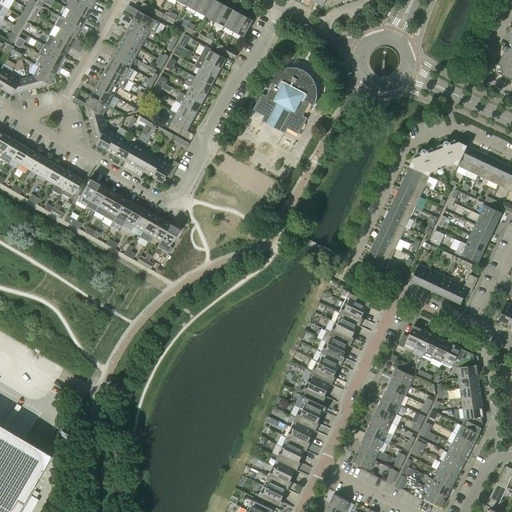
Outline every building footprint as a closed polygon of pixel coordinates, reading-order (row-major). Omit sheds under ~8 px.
[(30,10),(35,1),(32,0),(29,0),(27,3),(25,7),(30,10)] [(69,0),(65,7),(69,10),(85,18),(90,9),(75,0),(74,0),(69,0)] [(74,0),(75,0),(90,9),(94,0),(74,0)] [(189,0),(187,6),(196,11),(202,0),(189,0)] [(202,0),(196,11),(205,16),(214,0),(202,0)] [(215,0),(214,0),(205,16),(215,21),(224,5),(215,0)] [(224,5),(215,21),(224,27),(234,10),(224,5)] [(25,7),(20,16),(25,19),(30,10),(25,7)] [(69,10),(64,19),(79,27),(85,18),(69,10)] [(234,10),(224,27),(234,32),(243,15),(234,10)] [(138,11),(132,21),(134,21),(150,30),(156,20),(138,11)] [(243,15),(234,32),(244,37),(253,20),(243,15)] [(20,16),(15,25),(20,28),(25,19),(20,16)] [(59,16),(54,26),(59,28),(74,37),(79,27),(64,19),(59,16)] [(134,21),(128,30),(145,39),(150,30),(134,21)] [(16,35),(20,28),(15,25),(11,32),(16,35)] [(59,28),(54,38),(69,46),(74,37),(59,28)] [(128,30),(123,40),(140,49),(145,39),(128,30)] [(49,35),(44,45),(64,56),(69,46),(54,38),(49,35)] [(123,40),(118,49),(134,58),(140,49),(123,40)] [(38,54),(39,55),(61,67),(64,61),(62,60),(64,56),(44,45),(43,44),(38,54)] [(200,57),(221,68),(226,59),(211,50),(211,49),(205,46),(200,57)] [(504,51),(497,66),(500,75),(511,80),(511,49),(506,47),(506,46),(505,46),(504,46),(504,47),(503,47),(503,48),(502,48),(502,49),(503,50),(503,51),(504,51)] [(226,47),(223,52),(235,59),(238,53),(226,47)] [(118,49),(113,59),(129,68),(134,58),(118,49)] [(39,55),(34,64),(38,66),(53,75),(56,71),(58,72),(61,67),(39,55)] [(195,65),(200,68),(216,77),(221,68),(200,57),(195,65)] [(113,59),(108,68),(129,80),(135,70),(129,68),(113,59)] [(0,69),(0,68),(0,88),(1,89),(9,74),(12,70),(3,64),(0,69)] [(33,76),(26,78),(29,90),(41,87),(41,86),(43,82),(48,85),(53,75),(38,66),(33,76)] [(262,94),(253,110),(264,116),(261,121),(285,133),(287,129),(298,135),(307,118),(303,116),(310,103),(314,106),(315,104),(316,102),(316,99),(317,97),(317,94),(317,90),(316,86),(315,82),(313,79),(310,76),(307,73),(304,71),(300,69),(296,68),(292,67),(288,68),(284,69),(280,70),(276,72),(275,73),(273,74),(272,76),(270,79),(269,81),(273,83),(266,96),(262,94)] [(108,68),(102,78),(119,87),(124,90),(129,80),(108,68)] [(200,68),(195,77),(211,86),(216,77),(200,68)] [(9,74),(1,89),(10,95),(13,90),(17,93),(29,90),(26,78),(19,80),(9,74)] [(190,75),(185,84),(190,86),(206,95),(211,86),(195,77),(190,75)] [(102,78),(97,87),(113,96),(119,87),(102,78)] [(190,86),(186,95),(201,104),(206,95),(190,86)] [(92,96),(108,106),(113,96),(97,87),(92,96)] [(180,92),(175,101),(197,113),(201,104),(186,95),(180,92)] [(91,96),(85,106),(91,108),(88,114),(91,125),(105,121),(103,115),(108,106),(92,96),(91,96)] [(175,101),(171,110),(192,122),(197,113),(175,101)] [(171,110),(163,125),(179,134),(182,129),(187,131),(192,122),(171,110)] [(105,121),(91,125),(94,137),(100,140),(97,145),(106,151),(107,150),(107,149),(116,133),(106,128),(105,121)] [(119,127),(116,133),(107,149),(107,150),(116,155),(125,138),(128,133),(119,127)] [(2,134),(0,136),(0,153),(1,154),(10,139),(2,134)] [(176,136),(173,142),(186,149),(189,143),(176,136)] [(125,138),(116,155),(126,160),(135,144),(125,138)] [(1,154),(0,155),(0,158),(9,163),(11,160),(10,159),(19,144),(10,139),(1,154)] [(413,159),(409,167),(410,167),(429,176),(431,173),(454,164),(457,166),(466,146),(467,146),(459,142),(456,143),(451,145),(450,143),(449,143),(449,142),(448,142),(448,141),(447,141),(446,141),(445,141),(444,141),(444,142),(443,143),(443,144),(443,145),(442,145),(443,148),(428,153),(428,151),(427,151),(426,150),(425,149),(424,149),(423,149),(422,149),(422,150),(421,150),(421,151),(421,152),(421,153),(420,153),(421,156),(416,157),(413,159)] [(10,159),(11,160),(19,165),(28,149),(19,144),(10,159)] [(135,144),(126,160),(135,166),(144,149),(135,144)] [(457,166),(468,171),(477,151),(467,146),(466,146),(457,166)] [(28,149),(19,165),(28,170),(37,154),(28,149)] [(144,149),(135,166),(144,171),(154,154),(144,149)] [(477,151),(468,171),(478,176),(487,156),(477,151)] [(37,154),(28,170),(37,175),(46,159),(37,154)] [(154,154),(144,171),(153,176),(154,176),(163,160),(154,154)] [(487,156),(478,176),(488,181),(498,161),(487,156)] [(46,159),(37,175),(45,180),(54,164),(46,159)] [(153,176),(153,177),(163,183),(166,176),(170,178),(179,163),(175,161),(172,165),(163,160),(154,176),(153,176)] [(498,161),(488,181),(499,186),(508,166),(498,161)] [(54,164),(45,180),(54,185),(63,170),(54,164)] [(511,167),(508,166),(499,186),(509,190),(511,183),(511,167)] [(409,167),(405,177),(425,187),(430,176),(429,176),(410,167),(409,167)] [(54,185),(51,190),(60,195),(61,194),(72,175),(63,170),(54,185)] [(72,175),(61,194),(72,200),(75,194),(73,193),(81,180),(72,175)] [(405,177),(400,186),(420,196),(425,187),(405,177)] [(78,195),(75,201),(86,207),(98,184),(96,183),(89,179),(85,186),(80,196),(78,195)] [(98,184),(86,207),(95,212),(98,206),(97,206),(107,189),(98,184)] [(400,186),(395,198),(415,207),(420,196),(400,186)] [(98,206),(95,212),(103,217),(116,194),(107,189),(97,206),(98,206)] [(455,189),(449,201),(454,203),(459,191),(455,189)] [(116,194),(103,217),(112,222),(125,199),(116,194)] [(395,198),(390,208),(410,218),(415,207),(395,198)] [(125,199),(112,222),(121,227),(122,225),(134,204),(125,199)] [(511,206),(503,202),(501,208),(511,213),(511,211),(511,206)] [(46,203),(43,209),(50,213),(53,207),(46,203)] [(134,204),(122,225),(131,230),(133,226),(143,209),(134,204)] [(485,205),(480,215),(496,223),(501,213),(485,205)] [(390,208),(385,219),(405,228),(410,218),(390,208)] [(143,209),(133,226),(141,231),(142,231),(152,214),(143,209)] [(141,231),(138,237),(148,242),(151,236),(160,219),(152,214),(142,231),(141,231)] [(67,215),(64,221),(74,227),(77,221),(67,215)] [(480,215),(475,225),(492,233),(496,223),(480,215)] [(160,219),(151,236),(160,241),(169,224),(160,219)] [(385,219),(380,229),(400,238),(405,228),(385,219)] [(169,224),(160,241),(169,247),(175,236),(175,237),(179,230),(171,226),(172,226),(169,224)] [(475,225),(471,235),(487,243),(492,233),(475,225)] [(380,229),(376,239),(395,249),(400,238),(380,229)] [(444,234),(435,230),(430,242),(439,246),(444,234)] [(471,235),(466,245),(483,252),(487,243),(471,235)] [(376,239),(371,250),(391,259),(395,249),(376,239)] [(466,245),(461,255),(478,263),(483,252),(466,245)] [(371,250),(366,260),(386,270),(391,259),(371,250)] [(140,255),(137,262),(145,267),(148,261),(151,256),(147,253),(144,258),(140,255)] [(418,264),(411,281),(421,286),(429,269),(418,264)] [(429,269),(421,286),(431,290),(438,274),(429,269)] [(438,274),(431,290),(440,295),(448,278),(438,274)] [(458,283),(450,299),(460,304),(466,291),(471,293),(478,278),(469,275),(464,286),(458,283)] [(448,278),(440,295),(450,299),(458,283),(448,278)] [(348,293),(344,302),(364,312),(367,306),(368,307),(370,303),(350,293),(345,290),(345,292),(348,293)] [(344,302),(340,312),(339,312),(361,322),(363,319),(361,318),(364,312),(344,302)] [(511,305),(506,303),(498,319),(508,324),(511,315),(511,305)] [(335,309),(334,311),(339,313),(335,322),(355,331),(357,326),(359,326),(361,322),(339,312),(340,312),(335,309)] [(330,331),(330,332),(352,342),(354,338),(352,337),(355,331),(335,322),(330,331)] [(403,334),(398,345),(403,348),(405,343),(415,348),(423,330),(413,325),(410,333),(408,337),(403,334)] [(321,339),(326,342),(345,351),(348,345),(350,346),(352,342),(330,332),(330,331),(325,329),(325,330),(321,339)] [(423,330),(415,348),(412,353),(421,358),(424,352),(432,334),(423,330)] [(432,334),(424,352),(433,356),(442,339),(432,334)] [(442,339),(433,356),(431,361),(440,365),(441,364),(451,343),(442,339)] [(321,351),(343,362),(345,358),(343,357),(345,351),(326,342),(321,351)] [(451,343),(441,364),(450,368),(452,365),(455,358),(461,360),(465,351),(460,348),(461,348),(451,343)] [(316,348),(316,350),(321,352),(316,361),(336,371),(339,365),(341,366),(343,362),(321,351),(316,348)] [(455,358),(452,365),(457,368),(458,378),(478,376),(476,365),(475,365),(473,354),(465,351),(461,360),(455,358)] [(312,370),(312,371),(333,381),(335,377),(334,376),(336,371),(316,361),(312,370)] [(307,368),(302,378),(307,381),(327,390),(330,384),(332,385),(333,381),(312,371),(312,370),(307,368)] [(396,368),(391,378),(409,386),(414,377),(403,372),(403,371),(396,368)] [(478,376),(458,378),(460,388),(479,386),(478,376)] [(391,378),(387,387),(405,396),(409,386),(391,378)] [(299,388),(299,390),(303,392),(304,391),(324,401),(326,397),(324,396),(327,390),(307,381),(303,390),(299,388)] [(479,386),(460,388),(461,398),(481,396),(479,386)] [(387,387),(383,396),(400,405),(405,396),(387,387)] [(304,398),(300,408),(320,417),(323,411),(325,412),(327,408),(306,398),(302,395),(301,397),(304,398)] [(383,396),(378,406),(396,414),(400,405),(383,396)] [(481,396),(461,398),(462,409),(482,406),(481,396)] [(427,398),(423,404),(430,407),(433,401),(427,398)] [(423,404),(420,411),(427,414),(430,407),(423,404)] [(378,406),(374,415),(392,423),(396,414),(378,406)] [(483,417),(482,406),(462,409),(464,420),(462,425),(461,425),(469,429),(471,424),(481,428),(483,425),(482,417),(483,417)] [(300,408),(296,417),(317,428),(319,424),(317,423),(320,417),(300,408)] [(291,414),(290,416),(295,418),(291,427),(311,436),(314,431),(315,431),(317,428),(296,417),(291,414)] [(374,415),(370,424),(387,432),(392,423),(374,415)] [(418,416),(415,423),(421,426),(424,419),(418,416)] [(415,423),(411,429),(418,432),(421,426),(415,423)] [(370,424),(365,433),(383,442),(387,432),(370,424)] [(478,433),(481,428),(471,424),(469,429),(461,425),(457,434),(474,443),(479,434),(478,433)] [(287,436),(286,437),(308,447),(310,443),(308,442),(311,436),(291,427),(287,436)] [(423,429),(420,435),(426,438),(429,432),(426,430),(423,429)] [(0,511),(13,511),(46,458),(0,430),(0,511)] [(365,433),(361,443),(379,451),(383,442),(365,433)] [(282,434),(281,435),(286,438),(282,447),(302,456),(304,450),(306,451),(308,447),(286,437),(287,436),(282,434)] [(457,434),(452,443),(470,452),(474,443),(457,434)] [(361,443),(357,452),(374,460),(379,451),(361,443)] [(452,443),(447,452),(465,461),(470,452),(452,443)] [(277,456),(299,467),(301,463),(299,462),(302,456),(282,447),(277,456)] [(420,450),(417,449),(414,447),(411,453),(417,456),(420,450)] [(357,452),(352,462),(359,465),(370,470),(374,460),(357,452)] [(447,452),(443,462),(460,470),(465,461),(447,452)] [(272,453),(272,455),(277,457),(273,466),(292,476),(295,470),(297,471),(299,467),(277,456),(272,453)] [(397,459),(399,461),(403,462),(406,456),(400,453),(397,459)] [(443,462),(438,471),(456,480),(460,470),(443,462)] [(273,466),(268,475),(268,476),(290,486),(292,482),(290,481),(292,476),(273,466)] [(392,469),(385,481),(392,485),(398,472),(392,469)] [(497,482),(487,503),(497,508),(507,487),(511,489),(511,472),(505,469),(498,483),(497,482)] [(438,471),(434,480),(451,489),(456,480),(438,471)] [(263,473),(263,474),(268,477),(263,486),(283,495),(286,489),(288,490),(290,486),(268,476),(268,475),(263,473)] [(400,474),(395,486),(401,489),(407,478),(400,474)] [(434,480),(429,489),(446,498),(451,489),(434,480)] [(256,493),(255,495),(260,497),(260,496),(280,506),(282,502),(281,501),(283,495),(263,486),(259,495),(256,493)] [(429,489),(424,498),(435,504),(434,504),(442,507),(446,498),(429,489)] [(333,494),(329,504),(346,511),(351,503),(340,498),(341,497),(333,494)] [(30,511),(38,500),(35,498),(31,496),(20,511),(30,511)] [(246,497),(246,498),(251,501),(246,510),(250,511),(271,511),(273,510),(252,500),(253,500),(246,497)]
